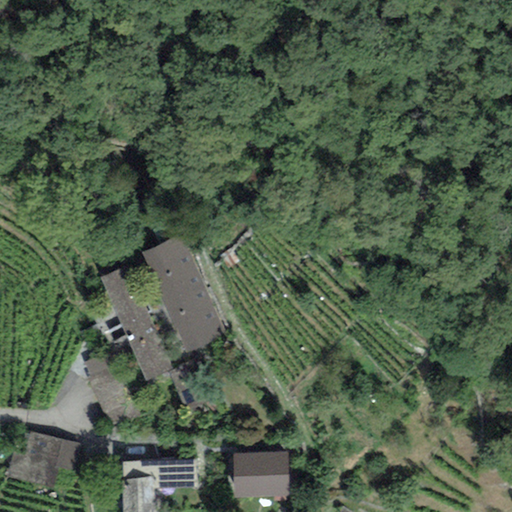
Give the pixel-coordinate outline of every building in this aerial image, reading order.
[(59,144),(39,143),(37,167),(57,168),(59,144)] [(182,235),(142,253),(187,353),(228,335),(182,235)] [(125,266),(99,278),(146,380),(172,369),(125,266)] [(112,351),(82,363),(108,427),(138,415),(112,351)] [(215,407),(195,360),(168,372),(189,419),(215,407)] [(79,444),(19,430),(8,477),(69,491),(79,444)] [(287,452),(233,454),(234,498),(288,496),(287,452)] [(194,459),(122,462),(123,511),(154,511),(154,497),(195,495),(194,459)]
